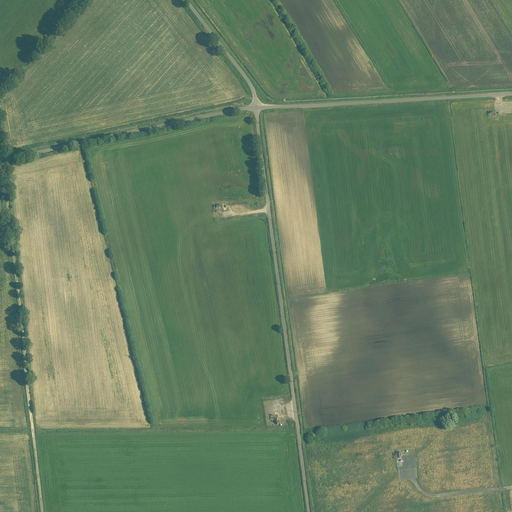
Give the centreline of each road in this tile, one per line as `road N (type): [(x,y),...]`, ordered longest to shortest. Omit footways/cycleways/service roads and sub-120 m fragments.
road 1 (residential): [(255,107),(308,511)]
road 2 (track): [(41,511),(0,166)]
road 3 (unclassified): [(255,107),(0,161)]
road 4 (unclassified): [(511,94),(255,107)]
road 5 (unclassified): [(183,0),(252,89),(255,107)]
